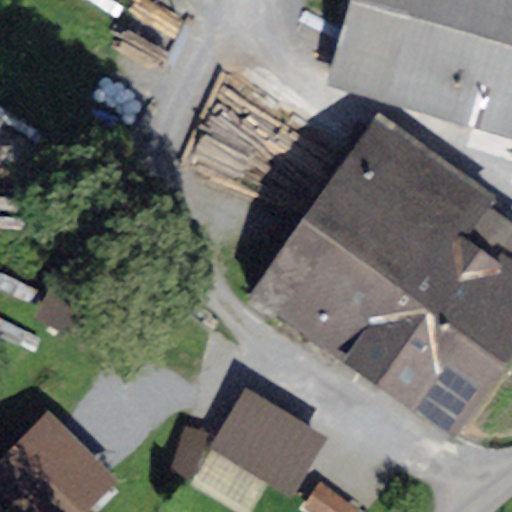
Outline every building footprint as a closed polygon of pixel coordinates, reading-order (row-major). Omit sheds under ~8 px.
[(511,0),(370,0),(353,61),(511,107),(511,0)] [(511,288),(490,274),(511,243),(511,232),(370,132),(252,299),(334,357),(346,341),(447,412),(511,320),(511,288)] [(294,495),(331,436),(249,384),(212,443),(294,495)] [(0,475),(0,482),(30,511),(75,511),(105,483),(49,427),(0,475)] [(238,502),(257,465),(188,429),(169,467),(238,502)]
